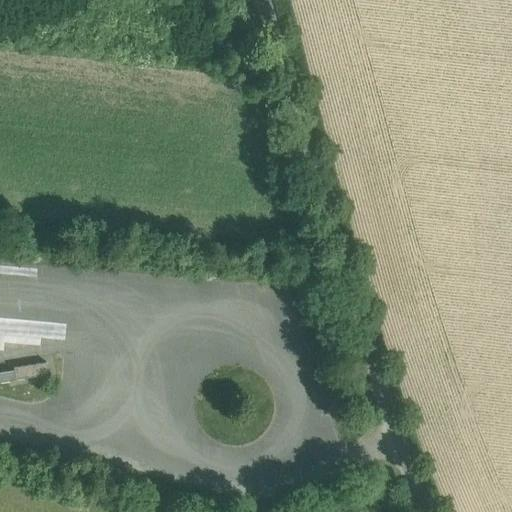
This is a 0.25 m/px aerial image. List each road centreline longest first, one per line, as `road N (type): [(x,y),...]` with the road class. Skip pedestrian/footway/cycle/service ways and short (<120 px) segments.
road 1 (unclassified): [(426,511),(263,0)]
road 2 (track): [(399,440),(255,480),(0,418)]
